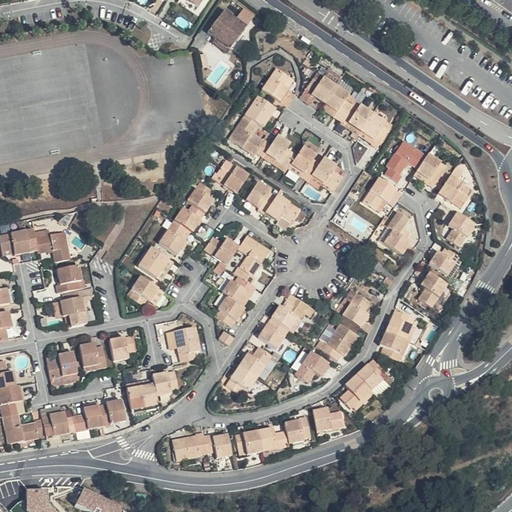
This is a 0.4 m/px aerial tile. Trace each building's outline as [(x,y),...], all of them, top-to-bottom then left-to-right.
[(511,0),(495,0),(511,11),(511,0)] [(229,12),(213,36),(221,41),(230,48),(234,41),(241,45),(252,28),(229,12)] [(230,48),(221,41),(218,45),(234,56),(241,45),(234,41),(230,48)] [(289,77),(276,68),(261,90),(279,101),(286,91),(282,88),(289,77)] [(320,99),(332,107),(344,89),(326,76),(310,101),(316,105),(320,99)] [(293,80),(289,77),(282,88),(286,91),(293,80)] [(342,119),(348,123),(360,106),(354,102),(357,97),(344,89),(332,107),(334,108),(344,115),(342,119)] [(290,93),(286,91),(279,101),(283,104),(290,93)] [(246,115),(259,124),(263,126),(275,107),(260,98),(256,104),(254,103),(246,115)] [(356,127),(369,135),(381,117),(369,109),(368,110),(360,106),(348,123),(355,128),(356,127)] [(334,108),(332,112),(342,119),(344,115),(334,108)] [(252,134),(259,124),(246,115),(230,138),(254,154),(256,151),(263,156),(266,152),(272,143),(265,138),(262,141),(252,134)] [(381,117),(369,135),(382,144),(380,147),(386,151),(397,134),(391,130),(393,126),(381,117)] [(355,128),(354,130),(367,138),(369,135),(356,127),(355,128)] [(278,134),(272,143),(266,152),(289,167),(293,161),(297,155),(287,149),(290,143),(278,134)] [(382,144),(369,135),(367,138),(380,147),(382,144)] [(307,140),(303,146),(316,155),(320,149),(307,140)] [(427,171),(436,159),(414,144),(398,169),(400,171),(396,177),(410,186),(414,180),(412,178),(420,166),(427,171)] [(312,174),(319,163),(313,159),(316,155),(303,146),(297,155),(293,161),(306,170),(302,176),(308,180),(312,174)] [(319,163),(312,174),(324,182),(335,190),(344,176),(334,169),(337,164),(324,156),(319,163)] [(436,159),(427,171),(423,177),(442,189),(454,172),(450,169),(452,165),(437,156),(436,159)] [(306,170),(293,161),(289,167),(302,176),(306,170)] [(347,171),(337,164),(334,169),(344,176),(347,173),(347,171)] [(257,180),(234,165),(223,181),(233,188),(232,190),(245,198),(257,180)] [(324,182),(312,174),(308,180),(307,180),(320,188),(322,185),(324,182)] [(484,192),(461,176),(449,193),(462,202),(464,200),(474,207),(484,192)] [(223,181),(222,183),(232,190),(233,188),(223,181)] [(335,190),(324,182),(322,185),(333,193),(335,190)] [(406,194),(389,182),(374,204),(389,214),(396,205),(398,205),(406,194)] [(203,212),(214,219),(222,207),(216,202),(221,195),(208,187),(195,206),(203,212)] [(272,219),(283,201),(278,197),(279,195),(267,187),(255,205),(267,213),(266,215),(272,219)] [(14,197),(0,199),(0,220),(8,219),(7,213),(17,211),(14,197)] [(283,201),(272,219),(286,228),(290,222),(298,227),(307,214),(287,201),(285,199),(283,201)] [(214,219),(203,212),(199,218),(191,213),(183,225),(200,236),(201,237),(214,219)] [(408,213),(402,223),(412,229),(418,220),(408,213)] [(483,227),(468,217),(460,228),(465,232),(459,242),(471,250),(485,229),(483,227)] [(286,228),(283,232),(293,233),(298,227),(290,222),(286,228)] [(412,229),(402,223),(399,228),(404,232),(396,244),(413,255),(422,243),(417,240),(420,235),(412,229)] [(200,236),(183,225),(167,248),(186,261),(194,249),(192,247),(200,236)] [(49,226),(35,228),(36,237),(51,234),(49,226)] [(26,230),(31,251),(38,249),(39,251),(54,249),(56,261),(71,258),(66,231),(51,234),(36,237),(35,228),(26,230)] [(404,232),(399,228),(393,237),(391,240),(396,244),(404,232)] [(16,254),(31,251),(26,230),(0,234),(0,240),(3,254),(15,252),(16,254)] [(393,237),(386,232),(377,246),(383,251),(391,240),(393,237)] [(237,268),(246,253),(249,250),(236,241),(233,246),(223,240),(217,248),(214,253),(237,268)] [(248,281),(261,289),(266,283),(263,281),(279,255),(255,240),(249,250),(246,253),(258,261),(250,273),(252,275),(248,281)] [(475,264),(458,254),(455,260),(451,257),(443,270),(462,283),(475,264)] [(182,267),(165,255),(160,262),(157,259),(149,271),(170,285),(182,267)] [(83,279),(80,263),(59,267),(61,283),(58,283),(60,291),(82,287),(80,280),(83,279)] [(159,288),(141,276),(133,289),(135,291),(131,297),(144,306),(148,300),(150,301),(159,288)] [(458,288),(441,277),(433,290),(436,292),(430,302),(443,311),(458,288)] [(3,289),(2,281),(0,281),(0,305),(12,303),(10,288),(3,289)] [(240,284),(231,297),(234,298),(249,308),(257,295),(260,297),(264,291),(261,289),(248,281),(244,287),(240,284)] [(98,292),(97,285),(84,287),(85,289),(85,294),(91,293),(98,292)] [(164,292),(159,288),(150,301),(157,305),(165,292),(164,292)] [(85,294),(85,289),(61,294),(62,299),(83,295),(85,294)] [(83,295),(85,302),(93,300),(91,293),(85,294),(83,295)] [(85,302),(83,295),(62,299),(65,314),(72,313),(74,326),(89,323),(85,302)] [(260,297),(257,295),(249,308),(252,311),(260,297)] [(231,297),(231,296),(223,309),(226,311),(234,298),(231,297)] [(253,311),(252,311),(249,308),(234,298),(226,311),(222,318),(240,330),(253,311)] [(62,299),(56,300),(59,315),(65,314),(62,299)] [(381,308),(369,299),(354,322),(372,334),(376,328),(380,322),(375,318),(381,308)] [(307,304),(301,300),(298,306),(303,309),(307,304)] [(315,317),(311,324),(318,328),(326,317),(322,313),(307,304),(303,309),(315,317)] [(291,310),(282,324),(300,336),(303,337),(311,324),(315,317),(303,309),(298,306),(293,312),(291,310)] [(12,326),(10,312),(0,313),(0,341),(10,340),(8,327),(12,326)] [(406,317),(398,337),(422,348),(429,332),(418,328),(420,322),(406,317)] [(287,355),(300,336),(282,324),(269,343),(287,355)] [(205,358),(199,327),(179,331),(182,348),(184,362),(205,358)] [(383,334),(376,328),(372,334),(380,340),(383,334)] [(369,342),(352,330),(341,347),(339,346),(335,352),(352,363),(356,358),(358,358),(369,342)] [(182,348),(179,331),(172,332),(174,350),(182,348)] [(235,337),(225,331),(220,339),(230,345),(235,337)] [(139,349),(136,335),(113,339),(117,361),(133,358),(132,350),(139,349)] [(414,369),(422,348),(398,337),(392,353),(396,355),(394,360),(414,369)] [(98,347),(97,342),(83,345),(89,371),(110,366),(106,346),(98,347)] [(296,372),(308,354),(304,351),(291,369),(296,372)] [(80,374),(77,352),(60,355),(61,362),(51,364),(54,379),(80,374)] [(259,358),(250,372),(268,384),(283,361),(270,353),(267,358),(265,361),(259,358)] [(60,355),(49,357),(51,364),(61,362),(60,355)] [(342,371),(323,358),(320,363),(309,378),(307,380),(319,388),(326,379),(333,383),(342,371)] [(0,389),(2,389),(20,386),(16,372),(11,372),(9,359),(0,360),(0,389)] [(320,363),(314,359),(304,374),(309,378),(320,363)] [(369,382),(384,398),(394,386),(391,382),(395,378),(384,367),(369,382)] [(154,377),(155,383),(158,399),(172,396),(172,392),(180,390),(176,372),(154,377)] [(260,397),(268,384),(250,372),(237,391),(250,399),(254,393),(260,397)] [(154,377),(126,381),(127,387),(139,386),(155,383),(154,377)] [(386,401),(384,398),(369,382),(358,392),(363,398),(354,405),(364,417),(367,415),(369,417),(386,401)] [(159,404),(158,399),(155,383),(139,386),(140,393),(128,394),(131,410),(131,411),(159,404)] [(20,386),(2,389),(7,417),(21,415),(29,413),(26,399),(24,385),(20,386)] [(140,393),(139,386),(127,387),(128,394),(140,393)] [(103,407),(108,427),(114,426),(114,425),(129,421),(124,400),(109,403),(109,406),(103,407)] [(77,418),(80,433),(108,427),(103,407),(90,409),(91,415),(77,418)] [(68,412),(47,416),(47,420),(50,436),(50,439),(80,433),(77,418),(69,419),(68,412)] [(343,421),(342,414),(326,417),(330,437),(356,432),(354,419),(343,421)] [(50,436),(47,420),(40,421),(41,425),(23,428),(21,415),(7,417),(12,444),(43,439),(43,437),(50,436)] [(298,437),(301,450),(317,446),(316,443),(324,442),(320,419),(312,421),(312,424),(296,428),(298,437)] [(301,450),(298,437),(288,439),(286,432),(269,436),(274,457),(301,450)] [(260,460),(274,457),(269,436),(248,441),(251,456),(258,455),(260,460)] [(219,457),(216,441),(215,438),(207,440),(207,442),(184,446),(187,467),(210,462),(210,459),(219,457)] [(216,441),(219,457),(219,460),(227,459),(228,465),(244,461),(239,441),(225,444),(224,440),(216,441)]
